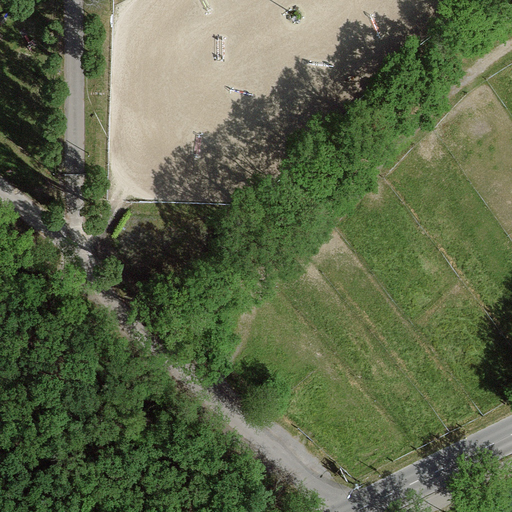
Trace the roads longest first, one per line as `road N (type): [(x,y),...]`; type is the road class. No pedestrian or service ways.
road 1 (track): [(511,45),(453,87),(256,285),(236,345),(206,393)]
road 2 (unclassified): [(78,233),(97,279),(128,319),(339,511)]
road 3 (tertiary): [(511,434),(352,511)]
